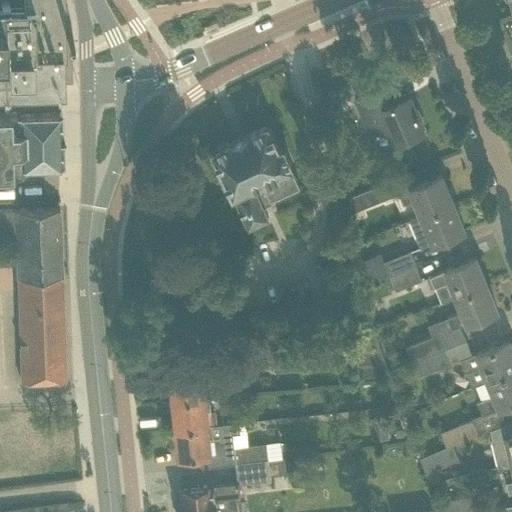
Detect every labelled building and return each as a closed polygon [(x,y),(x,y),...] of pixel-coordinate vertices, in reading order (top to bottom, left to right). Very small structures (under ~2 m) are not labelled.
[(0,0),(0,87),(61,86),(60,51),(63,51),(61,0),(0,0)] [(351,83),(336,89),(340,99),(355,93),(351,83)] [(388,87),(356,99),(363,118),(366,125),(378,121),(382,129),(386,127),(393,143),(406,138),(424,130),(410,95),(403,98),(394,102),(388,87)] [(62,165),(60,113),(0,114),(0,173),(25,173),(25,166),(62,165)] [(300,186),(291,167),(292,166),(283,147),(279,149),(267,124),(229,142),(226,140),(218,144),(218,148),(213,150),(249,226),(269,217),(264,207),(272,203),(271,200),(300,186)] [(442,174),(424,182),(411,187),(406,174),(349,197),(352,212),(363,208),(399,193),(403,204),(415,200),(422,215),(453,202),(442,174)] [(453,202),(422,215),(409,220),(420,247),(432,243),(446,237),(465,230),(453,202)] [(65,380),(59,207),(14,209),(15,232),(0,232),(0,246),(15,246),(20,381),(65,380)] [(410,251),(384,261),(389,275),(415,265),(410,251)] [(430,276),(435,287),(442,302),(456,296),(487,284),(476,257),(457,264),(445,269),(446,269),(430,276)] [(421,280),(415,265),(389,275),(396,290),(421,280)] [(467,339),(461,325),(467,322),(479,318),(498,310),(487,284),(456,296),(462,311),(447,317),(451,328),(406,346),(412,361),(467,339)] [(299,332),(279,334),(281,346),(278,347),(279,359),(302,357),(299,332)] [(511,346),(509,339),(490,346),(473,354),(467,339),(412,361),(418,376),(460,359),(465,372),(472,387),(488,380),(511,370),(511,346)] [(402,354),(395,345),(386,352),(393,361),(402,354)] [(205,397),(204,382),(219,380),(219,378),(235,377),(233,366),(171,372),(171,370),(169,370),(172,400),(205,397)] [(511,402),(511,370),(488,380),(494,395),(477,402),(483,414),(511,402)] [(222,406),(237,405),(236,393),(221,395),(222,406)] [(209,396),(205,397),(172,400),(175,428),(208,425),(206,409),(210,409),(209,396)] [(376,416),(378,438),(390,437),(388,415),(376,416)] [(479,433),(473,418),(440,432),(446,446),(452,444),(479,433)] [(240,432),(239,421),(224,423),(224,424),(208,425),(175,428),(178,458),(180,458),(180,456),(211,453),(232,447),(231,433),(240,432)] [(499,438),(491,440),(498,467),(511,463),(511,426),(497,430),(499,438)] [(268,458),(266,442),(232,447),(234,463),(236,462),(268,458)] [(452,444),(446,446),(420,457),(426,472),(458,459),(452,444)] [(271,479),(270,476),(297,472),(295,457),(285,458),(285,457),(268,459),(268,458),(236,462),(238,481),(181,487),(184,507),(178,507),(178,511),(217,511),(216,496),(240,494),(238,483),(271,479)] [(439,511),(470,511),(475,511),(472,495),(438,502),(439,511)]
